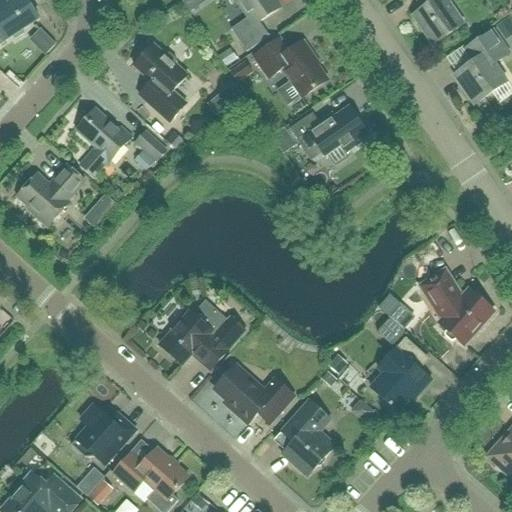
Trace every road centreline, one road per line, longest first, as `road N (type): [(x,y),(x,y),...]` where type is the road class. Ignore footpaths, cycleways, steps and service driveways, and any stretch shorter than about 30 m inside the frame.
road 1 (residential): [(281,511),(0,253)]
road 2 (tertiary): [(511,232),(354,0)]
road 3 (residential): [(0,138),(80,40),(90,12),(85,0)]
road 4 (residential): [(427,458),(511,366)]
